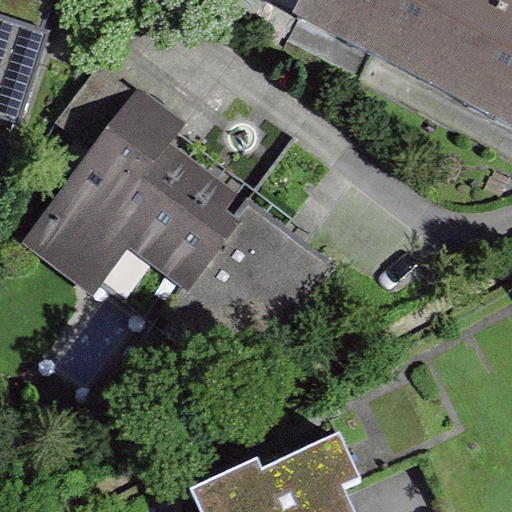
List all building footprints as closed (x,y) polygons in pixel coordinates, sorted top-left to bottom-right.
[(305,33),(443,102),(490,0),(322,0),(320,4),(305,33)] [(511,0),(490,0),(443,102),(511,136),(511,0)] [(46,41),(0,27),(0,128),(18,134),(46,41)] [(135,116),(27,249),(93,302),(135,251),(187,292),(248,208),(135,116)] [(336,272),(248,208),(187,292),(159,330),(247,394),(336,272)] [(276,467),(203,503),(207,511),(362,511),(354,496),(374,486),(355,448),(284,482),(276,467)]
